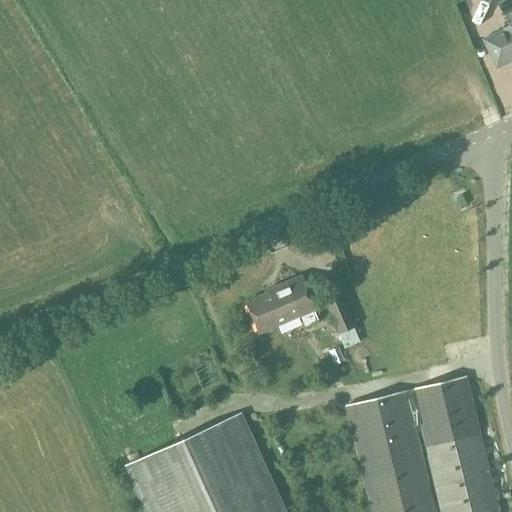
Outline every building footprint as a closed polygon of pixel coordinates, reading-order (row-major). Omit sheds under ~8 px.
[(507,16),(511,26),(511,27),(506,30),(507,32),(488,42),(501,67),(511,61),(511,0),(497,0),(506,17),(507,16)] [(260,335),(300,317),(305,328),(319,322),(314,311),(316,310),(302,277),(275,289),(275,290),(246,303),(260,335)] [(360,343),(339,291),(324,297),(345,349),(360,343)] [(432,511),(409,416),(417,414),(440,511),(500,511),(468,378),(341,406),(366,511),(432,511)] [(251,437),(241,415),(125,467),(135,489),(132,491),(142,511),(288,511),(284,501),(281,502),(272,483),(275,481),(254,435),(251,437)]
